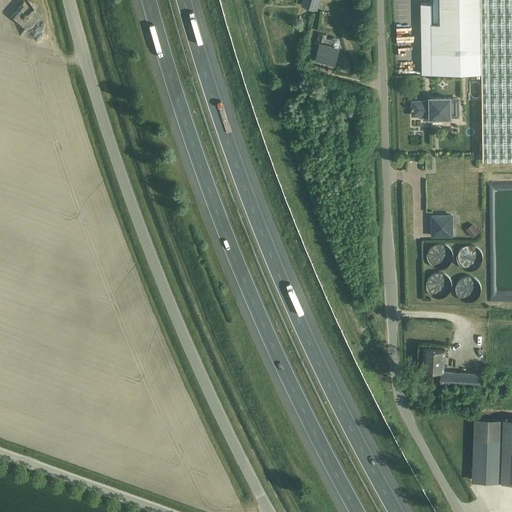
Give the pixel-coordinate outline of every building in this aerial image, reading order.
[(17,22),(21,25),(20,33),(23,33),(26,22),(30,21),(35,15),(39,15),(40,14),(24,0),(21,0),(22,4),(17,9),(16,15),(14,19),(17,22)] [(432,3),(421,3),(422,53),(422,74),(465,74),(482,73),(484,160),(494,160),(511,160),(511,0),(440,0),(441,23),(432,23),(432,3)] [(327,35),(321,33),(320,33),(317,42),(314,41),(312,50),(318,52),(316,58),(335,63),(339,48),(340,42),(338,39),(334,38),(331,40),(326,38),(327,35)] [(451,118),(451,117),(460,117),(459,98),(431,98),(431,102),(426,102),(426,101),(413,102),(413,107),(412,107),(412,110),(413,110),(413,116),(423,115),(423,121),(431,120),(431,118),(451,118)] [(452,215),(432,215),(433,235),(452,235),(452,215)] [(480,232),(473,223),(466,229),(472,238),(480,232)] [(511,362),(511,327),(502,327),(502,331),(487,330),(485,362),(511,362)] [(446,350),(434,349),(424,348),(423,370),(441,371),(440,383),(485,386),(486,373),(445,371),(446,350)] [(511,481),(511,420),(475,419),(473,480),(511,481)]
